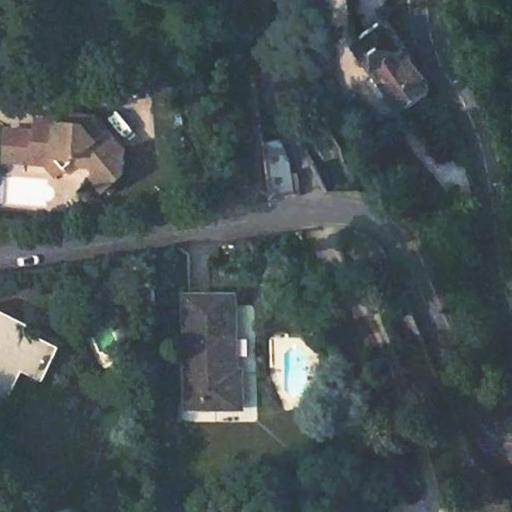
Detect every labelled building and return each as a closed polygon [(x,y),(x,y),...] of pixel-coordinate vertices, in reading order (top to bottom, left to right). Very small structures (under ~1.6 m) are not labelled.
[(339,53),(358,41),(353,33),(348,0),(326,0),(329,38),(339,53)] [(391,18),(358,41),(401,102),(433,79),(391,18)] [(89,156),(101,156),(101,168),(114,182),(131,164),(133,137),(102,105),(82,104),(82,111),(38,109),(38,121),(36,153),(52,153),(59,146),(81,147),(80,155),(89,156)] [(8,120),(7,152),(36,153),(38,121),(8,120)] [(63,165),(81,147),(59,146),(52,153),(63,165)] [(295,189),(290,157),(269,160),(271,177),(281,189),(295,189)] [(237,297),(187,296),(186,398),(205,399),(205,409),(239,409),(240,373),(234,373),(237,297)] [(27,320),(0,306),(0,409),(23,366),(43,377),(58,346),(23,328),(27,320)] [(301,486),(290,488),(287,492),(288,500),(293,504),(303,502),(306,497),(305,490),(301,486)]
